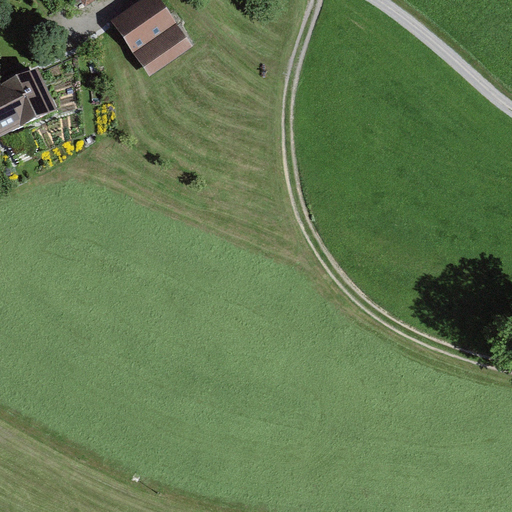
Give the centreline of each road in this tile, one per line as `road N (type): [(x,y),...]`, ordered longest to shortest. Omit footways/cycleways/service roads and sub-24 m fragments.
road 1 (track): [(511,366),(389,327),(339,280),(312,234),(292,175),(287,110),(316,0)]
road 2 (track): [(511,112),(377,0)]
road 3 (track): [(182,0),(235,51),(292,77)]
